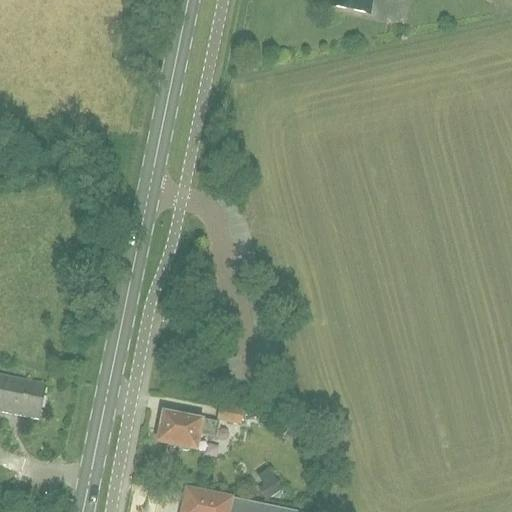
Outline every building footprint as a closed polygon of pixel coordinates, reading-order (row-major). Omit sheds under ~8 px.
[(369,0),(331,0),(331,4),(367,12),(369,0)] [(0,411),(38,419),(44,383),(0,374),(0,411)] [(240,424),(242,411),(219,406),(216,419),(240,424)] [(185,418),(163,414),(158,442),(196,449),(199,434),(215,437),(218,422),(200,419),(200,418),(186,415),(185,418)] [(302,511),(296,511),(185,489),(180,511),(302,511)]
